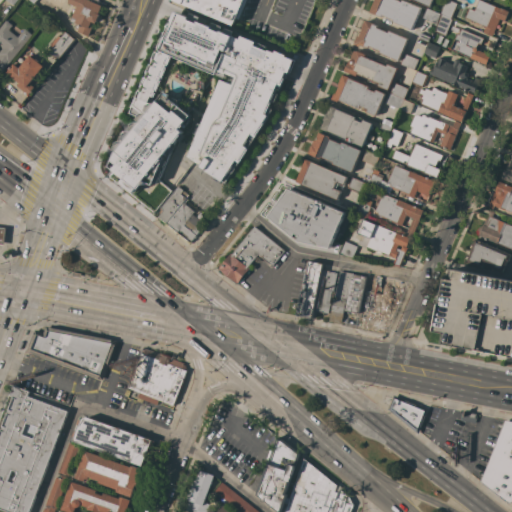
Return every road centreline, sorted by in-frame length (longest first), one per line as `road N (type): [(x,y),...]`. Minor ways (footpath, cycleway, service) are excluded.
road 1 (residential): [(347,0),(290,132),(187,270)]
road 2 (residential): [(511,73),(424,281)]
road 3 (primary): [(185,324),(341,457)]
road 4 (primary): [(273,342),(121,215)]
road 5 (primary): [(52,211),(185,324)]
road 6 (residential): [(216,351),(154,511)]
road 7 (primary): [(185,324),(22,292)]
road 8 (primary): [(484,511),(364,418)]
road 9 (primary): [(511,390),(389,365)]
